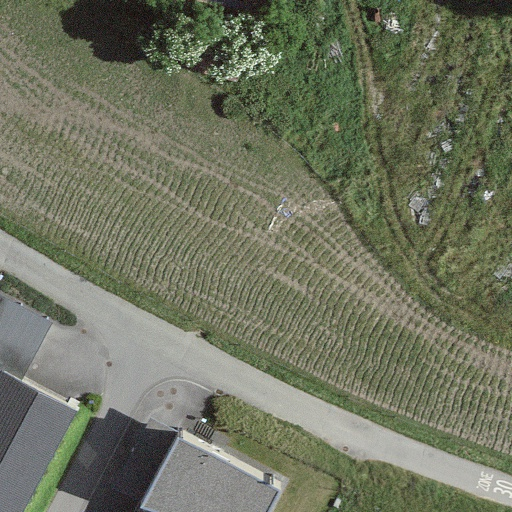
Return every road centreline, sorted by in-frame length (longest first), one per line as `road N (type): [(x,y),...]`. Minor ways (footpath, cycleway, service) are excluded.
road 1 (unclassified): [(131,341),(511,491)]
road 2 (residential): [(131,341),(45,511)]
road 3 (unclassified): [(0,261),(131,341)]
